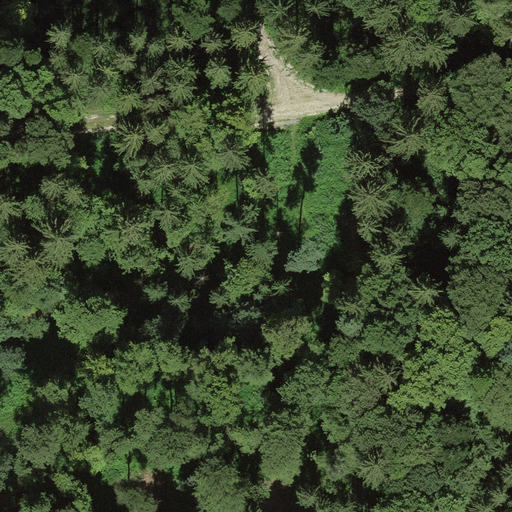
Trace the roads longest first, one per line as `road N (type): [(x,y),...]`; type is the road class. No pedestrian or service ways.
road 1 (track): [(388,511),(303,226),(272,111),(260,20),(249,0)]
road 2 (track): [(0,141),(272,111),(511,66)]
